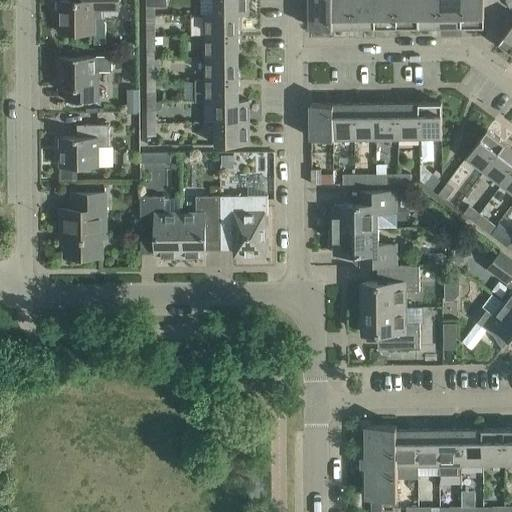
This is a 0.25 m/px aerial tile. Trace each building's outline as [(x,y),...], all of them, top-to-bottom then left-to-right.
[(59,0),(59,32),(79,32),(95,32),(95,16),(102,16),(102,9),(120,9),(119,0),(59,0)] [(146,0),(147,5),(147,14),(155,14),(155,5),(169,6),(168,0),(146,0)] [(215,0),(215,13),(239,13),(239,14),(249,14),(248,0),(215,0)] [(332,26),(332,0),(310,0),(311,27),(332,26)] [(332,0),(332,26),(354,26),(353,0),(332,0)] [(353,0),(354,26),(376,26),(375,0),(353,0)] [(397,0),(375,0),(376,26),(398,26),(397,0)] [(419,0),(397,0),(398,26),(419,26),(419,0)] [(440,0),(419,0),(419,26),(441,26),(440,0)] [(440,0),(441,26),(463,25),(462,0),(440,0)] [(484,0),(462,0),(463,25),(485,25),(484,0)] [(205,13),(205,35),(239,35),(239,14),(239,13),(215,13),(205,13)] [(147,14),(147,35),(155,35),(155,14),(147,14)] [(503,37),(499,41),(511,51),(511,24),(511,26),(505,34),(503,37)] [(147,35),(147,57),(156,57),(155,35),(147,35)] [(205,35),(205,57),(239,56),(239,35),(205,35)] [(59,56),(60,87),(67,87),(67,100),(99,100),(99,70),(113,70),(112,55),(59,56)] [(205,57),(206,78),(239,78),(239,56),(205,57)] [(147,57),(147,79),(161,79),(161,58),(156,58),(156,57),(147,57)] [(206,101),(216,101),(216,100),(239,100),(239,99),(239,78),(206,78),(195,79),(196,100),(206,100),(206,101)] [(147,79),(148,100),(156,100),(156,87),(167,87),(167,79),(161,79),(147,79)] [(206,101),(205,101),(205,122),(216,122),(250,121),(249,99),(239,99),(239,100),(216,100),(216,101),(206,101)] [(148,100),(148,122),(156,122),(156,109),(163,107),(163,100),(156,100),(148,100)] [(333,137),(333,102),(311,103),(312,137),(333,137)] [(355,102),(333,102),(333,137),(334,137),(334,136),(355,136),(355,102)] [(377,102),(355,102),(355,136),(377,136),(377,102)] [(398,102),(377,102),(377,136),(399,136),(398,102)] [(420,102),(398,102),(399,136),(421,136),(420,102)] [(442,102),(420,102),(421,136),(442,136),(442,102)] [(250,121),(216,122),(216,144),(250,143),(250,121)] [(156,122),(148,122),(148,134),(156,134),(156,122)] [(60,136),(60,166),(99,165),(99,145),(110,145),(110,123),(86,123),(86,135),(60,136)] [(467,155),(485,169),(505,141),(488,128),(467,155)] [(486,169),(502,182),(511,168),(511,146),(505,141),(485,169),(486,169)] [(324,167),(324,156),(313,157),(313,167),(324,167)] [(312,168),(312,183),(321,183),(321,168),(312,168)] [(511,168),(502,182),(511,189),(511,168)] [(356,183),(355,173),(343,174),(343,183),(356,183)] [(368,173),(355,173),(356,183),(368,183),(368,173)] [(399,182),(399,173),(386,173),(386,182),(399,182)] [(411,173),(399,173),(399,182),(411,182),(411,173)] [(426,183),(433,189),(441,179),(434,173),(426,183)] [(439,193),(446,199),(455,187),(448,181),(439,193)] [(334,211),(330,211),(330,227),(378,227),(378,226),(397,226),(397,211),(397,190),(381,190),(361,190),(361,202),(334,202),(334,211)] [(67,231),(67,255),(101,255),(101,213),(107,213),(107,191),(74,192),(75,208),(61,208),(61,231),(67,231)] [(268,194),(221,195),(221,225),(236,225),(236,254),(265,253),(265,214),(269,214),(268,194)] [(181,254),(181,213),(165,213),(165,195),(141,195),(141,226),(156,226),(156,254),(181,254)] [(197,213),(181,213),(181,254),(206,254),(206,225),(221,225),(221,195),(196,195),(197,213)] [(464,212),(474,220),(479,212),(469,205),(464,212)] [(479,212),(474,220),(484,227),(489,220),(479,212)] [(443,213),(436,213),(436,226),(460,226),(452,219),(443,213)] [(378,227),(330,227),(330,244),(334,244),(335,253),(362,252),(362,264),(397,264),(397,243),(379,243),(378,227)] [(498,238),(508,246),(511,240),(511,236),(504,231),(498,238)] [(454,248),(455,262),(465,262),(464,248),(454,248)] [(511,287),(511,292),(505,302),(511,307),(511,257),(502,249),(487,268),(511,287)] [(362,281),(362,307),(407,306),(407,290),(420,290),(420,265),(389,265),(389,281),(362,281)] [(460,279),(445,279),(446,299),(454,299),(460,293),(460,279)] [(511,307),(505,302),(495,315),(487,309),(478,321),(494,334),(502,346),(503,347),(510,338),(511,338),(511,307)] [(407,306),(362,307),(362,332),(390,332),(390,348),(421,348),(420,322),(407,322),(407,306)] [(174,356),(175,366),(185,366),(185,356),(174,356)] [(21,511),(244,511),(243,482),(176,484),(175,407),(74,409),(74,400),(29,400),(31,487),(21,487),(21,511)] [(397,429),(397,424),(366,424),(367,455),(362,456),(362,466),(367,466),(367,497),(373,497),(373,511),(393,511),(393,509),(383,509),(383,497),(398,497),(398,477),(398,463),(397,463),(397,429)] [(440,429),(440,465),(441,474),(461,474),(461,465),(462,465),(461,428),(440,429)] [(483,428),(461,428),(462,465),(483,465),(483,428)] [(505,428),(483,428),(483,465),(505,464),(505,428)] [(418,429),(397,429),(397,463),(398,463),(398,477),(419,476),(419,465),(418,429)] [(440,429),(418,429),(419,465),(440,465),(440,429)]
